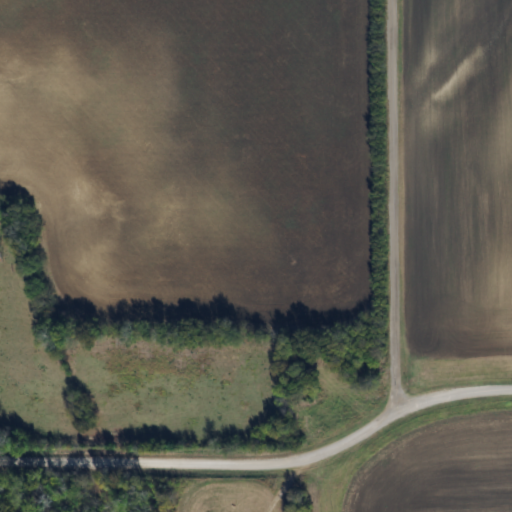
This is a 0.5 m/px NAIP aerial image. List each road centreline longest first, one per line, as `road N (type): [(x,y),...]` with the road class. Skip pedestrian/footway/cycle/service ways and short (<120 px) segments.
road 1 (residential): [(0,461),(270,463),(348,440),(399,407),(511,389)]
road 2 (residential): [(399,407),(391,0)]
